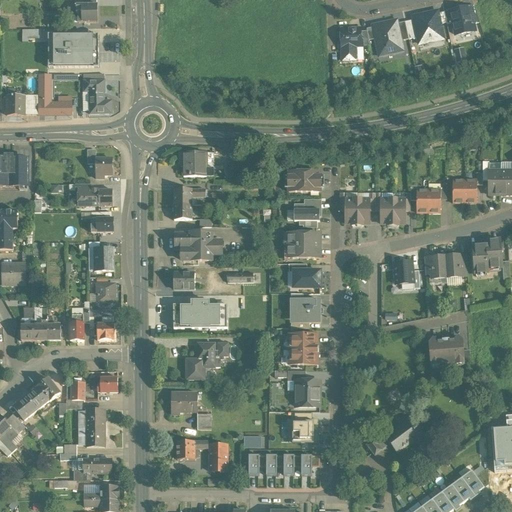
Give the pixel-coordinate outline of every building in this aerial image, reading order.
[(98,24),(97,6),(82,6),(82,13),(82,24),(98,24)] [(475,7),(468,8),(471,22),(473,22),(473,25),(474,25),(480,24),(475,7)] [(468,8),(450,12),(453,24),(455,36),(475,32),(474,25),(473,25),(473,22),(471,22),(468,8)] [(450,12),(444,13),(446,24),(447,25),(453,24),(450,12)] [(437,13),(413,18),(417,39),(419,45),(443,40),(440,25),(438,15),(437,13)] [(444,13),(438,15),(440,25),(446,24),(444,13)] [(375,40),(379,56),(403,51),(401,42),(397,25),(396,21),(372,26),(373,28),(375,40)] [(414,21),(405,23),(408,40),(417,39),(414,21)] [(408,40),(405,23),(397,25),(401,42),(408,40)] [(375,40),(373,28),(366,29),(367,32),(369,42),(375,40)] [(43,39),(42,29),(23,30),(23,42),(29,42),(29,39),(43,39)] [(360,30),(341,30),(342,62),(356,62),(356,48),(362,47),(362,40),(360,39),(360,33),(360,30)] [(367,32),(360,33),(360,39),(362,40),(362,47),(369,47),(369,42),(367,32)] [(48,36),(49,69),(100,68),(99,35),(48,36)] [(454,51),(457,63),(467,60),(464,48),(454,51)] [(105,93),(105,82),(104,82),(84,82),(84,93),(84,94),(90,94),(90,111),(90,115),(106,115),(109,112),(109,102),(104,102),(104,93),(105,93)] [(51,105),(51,83),(38,83),(38,97),(38,105),(45,105),(51,105)] [(25,97),(14,97),(14,91),(8,91),(8,97),(7,97),(7,99),(4,99),(4,111),(7,111),(7,117),(24,117),(24,116),(25,97)] [(38,97),(25,97),(24,116),(38,116),(38,105),(38,97)] [(72,116),(72,104),(69,104),(59,104),(51,105),(45,105),(45,116),(72,116)] [(96,153),(88,153),(88,165),(96,165),(96,160),(96,153)] [(206,154),(181,154),(181,163),(183,163),(183,178),(206,178),(206,154)] [(12,158),(6,158),(6,160),(0,159),(0,187),(28,188),(28,160),(13,160),(12,158)] [(112,160),(96,160),(96,165),(96,180),(104,180),(105,176),(113,176),(112,160)] [(501,196),(501,172),(489,172),(488,182),(488,196),(501,196)] [(511,172),(501,172),(501,196),(511,196),(511,172)] [(307,175),(301,174),(301,176),(288,176),(288,194),(320,194),(320,174),(307,174),(307,175)] [(465,182),(453,182),(453,191),(453,205),(465,205),(465,182)] [(477,182),(465,182),(465,205),(477,205),(477,186),(477,182)] [(92,191),(81,191),(81,192),(81,193),(79,193),(77,195),(77,201),(79,205),(81,205),(81,207),(85,207),(85,208),(90,208),(91,207),(99,207),(99,201),(94,201),(94,191),(92,191)] [(113,191),(94,191),(94,201),(99,201),(99,207),(113,207),(113,191)] [(192,191),(175,191),(175,207),(192,206),(192,191)] [(207,194),(207,191),(192,191),(192,206),(206,206),(206,194),(207,194)] [(429,192),(417,192),(417,214),(429,214),(429,192)] [(441,192),(429,192),(429,214),(441,214),(441,201),(441,192)] [(223,194),(212,194),(212,206),(223,206),(223,194)] [(320,201),(304,201),(304,206),(294,206),(294,211),(319,211),(319,212),(320,212),(320,201)] [(346,201),(346,213),(346,225),(351,225),(351,227),(357,227),(357,201),(346,201)] [(369,201),(357,201),(357,227),(363,227),(363,225),(369,225),(369,213),(369,201)] [(382,201),(381,201),(381,213),(381,225),(387,225),(387,227),(393,227),(393,201),(382,201)] [(405,213),(405,201),(404,201),(393,201),(393,227),(399,227),(399,225),(405,225),(405,213)] [(192,206),(175,207),(175,221),(197,221),(197,213),(194,213),(194,212),(192,212),(192,206)] [(16,220),(16,211),(2,212),(2,215),(0,214),(0,251),(13,251),(13,235),(12,235),(12,230),(18,230),(18,220),(16,220)] [(319,211),(294,211),(294,223),(299,223),(303,223),(303,227),(303,229),(317,229),(317,223),(319,223),(319,212),(319,211)] [(111,219),(97,219),(97,220),(91,220),(91,233),(97,233),(97,234),(113,233),(113,219),(111,219)] [(191,235),(191,234),(174,234),(174,250),(183,250),(183,253),(183,254),(191,254),(191,242),(193,242),(193,235),(191,235)] [(212,234),(191,234),(191,235),(193,235),(193,242),(191,242),(191,254),(183,254),(183,253),(181,253),(181,254),(179,257),(181,259),(181,261),(183,262),(212,262),(212,257),(222,257),(222,249),(224,249),(224,242),(212,243),(212,234)] [(320,236),(288,235),(288,247),(320,248),(320,236)] [(501,241),(487,242),(487,246),(472,247),(474,275),(489,274),(488,270),(502,269),(503,269),(502,263),(502,254),(503,252),(503,249),(501,248),(501,241)] [(320,248),(288,247),(288,259),(320,260),(320,248)] [(100,249),(95,249),(95,250),(95,273),(114,273),(114,249),(100,249)] [(460,257),(445,258),(447,279),(462,278),(461,273),(460,257)] [(445,258),(430,259),(431,275),(432,280),(447,279),(445,258)] [(412,264),(394,265),(396,286),(413,284),(412,273),(412,264)] [(25,286),(25,265),(23,265),(2,266),(2,287),(25,286)] [(307,272),(294,272),(294,273),(294,289),(320,289),(320,272),(307,272)] [(412,273),(413,284),(414,290),(421,289),(419,272),(412,273)] [(195,274),(174,274),(174,291),(195,291),(195,274)] [(253,274),(227,274),(227,284),(253,284),(253,274)] [(108,286),(98,286),(97,304),(115,304),(115,286),(108,286)] [(309,324),(320,324),(320,302),(302,302),(291,302),(290,302),(291,324),(309,324)] [(192,307),(173,307),(173,331),(227,331),(227,307),(209,307),(209,303),(192,303),(192,307)] [(35,309),(24,310),(24,319),(35,318),(35,309)] [(83,316),(72,316),(72,324),(84,324),(84,316),(83,316)] [(29,327),(25,327),(25,324),(21,324),(21,342),(34,342),(35,327),(31,327),(29,327)] [(84,325),(84,324),(72,324),(70,325),(70,342),(84,342),(84,325)] [(114,325),(97,325),(97,337),(97,341),(115,341),(114,325)] [(53,326),(48,327),(47,342),(61,342),(60,326),(53,326)] [(42,327),(35,327),(34,342),(47,342),(48,327),(42,327)] [(317,337),(290,336),(290,337),(291,337),(290,346),(289,346),(289,357),(290,357),(290,365),(289,365),(289,366),(317,367),(317,355),(318,355),(318,348),(317,348),(317,337)] [(454,342),(449,343),(449,341),(448,341),(443,341),(442,341),(442,343),(437,344),(433,340),(429,345),(431,369),(464,366),(464,364),(463,352),(462,342),(458,338),(454,342)] [(215,345),(198,345),(198,354),(203,354),(202,369),(204,369),(215,369),(220,369),(220,361),(220,360),(215,360),(215,352),(215,345)] [(228,345),(218,345),(218,352),(215,352),(215,360),(220,360),(220,361),(223,361),(223,358),(228,358),(228,345)] [(198,354),(198,361),(186,361),(187,381),(205,381),(204,369),(202,369),(203,354),(198,354)] [(305,373),(288,373),(288,383),(304,383),(305,383),(305,373)] [(118,394),(118,378),(100,379),(100,385),(98,385),(98,394),(100,394),(101,394),(118,394)] [(39,388),(14,408),(25,422),(50,402),(50,403),(60,395),(49,380),(38,388),(39,388)] [(304,383),(288,383),(288,392),(298,392),(298,408),(319,408),(319,383),(305,383),(304,383)] [(84,385),(72,385),(72,402),(84,402),(84,397),(84,385)] [(198,395),(171,394),(171,413),(197,413),(198,395)] [(105,411),(87,411),(87,430),(105,430),(105,411)] [(26,428),(14,415),(6,422),(12,429),(18,435),(26,428)] [(405,424),(385,439),(390,445),(397,454),(416,440),(422,447),(430,441),(424,434),(425,434),(410,415),(403,421),(405,424)] [(0,438),(11,429),(12,429),(6,422),(0,416),(0,438)] [(211,422),(197,422),(197,431),(211,431),(211,422)] [(302,445),(319,445),(319,433),(314,433),(314,422),(312,422),(295,422),(289,422),(289,433),(290,433),(290,444),(302,444),(302,445)] [(11,429),(0,438),(0,442),(4,446),(12,455),(17,450),(10,443),(18,435),(12,429),(11,429)] [(105,430),(87,430),(87,448),(105,448),(105,430)] [(511,474),(511,431),(508,432),(493,433),(496,476),(511,474)] [(244,448),(262,449),(262,438),(244,438),(244,448)] [(385,439),(377,445),(382,451),(390,445),(385,439)] [(377,445),(374,440),(367,446),(375,457),(382,451),(377,445)] [(208,442),(195,443),(195,451),(208,450),(208,447),(208,442)] [(195,443),(177,443),(177,461),(195,461),(195,451),(195,443)] [(12,455),(4,446),(0,450),(8,458),(12,455)] [(77,446),(64,446),(64,455),(77,455),(77,446)] [(227,447),(210,447),(210,450),(210,473),(227,473),(227,447)] [(259,457),(249,457),(249,477),(259,477),(259,469),(259,457)] [(277,457),(266,457),(266,469),(266,477),(277,477),(277,469),(277,457)] [(294,457),(284,457),(284,469),(284,477),(294,477),(294,469),(294,457)] [(312,458),(301,457),(301,469),(301,477),(311,477),(312,469),(312,458)] [(320,458),(312,458),(312,469),(320,469),(320,458)] [(112,461),(79,461),(80,482),(91,482),(91,475),(112,475),(112,461)] [(488,469),(476,478),(484,489),(489,485),(488,469)] [(472,472),(462,480),(475,498),(481,495),(479,493),(484,489),(476,478),(472,472)] [(470,502),(475,498),(462,480),(452,487),(464,504),(469,500),(470,502)] [(459,507),(464,504),(452,487),(442,494),(454,511),(455,511),(457,511),(461,510),(459,507)] [(119,488),(101,488),(101,496),(101,501),(119,501),(119,488)] [(453,511),(454,511),(442,494),(432,501),(440,511),(453,511)] [(118,511),(119,501),(101,501),(101,508),(100,511),(118,511)] [(440,511),(432,501),(422,508),(425,511),(440,511)]
